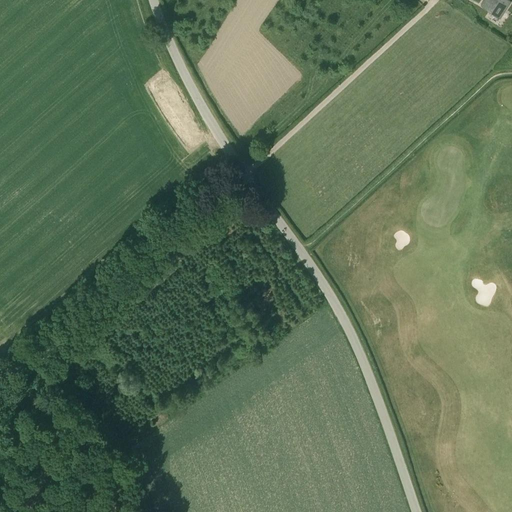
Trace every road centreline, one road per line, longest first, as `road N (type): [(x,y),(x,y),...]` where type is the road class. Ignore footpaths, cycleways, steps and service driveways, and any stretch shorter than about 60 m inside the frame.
road 1 (track): [(0,395),(434,0)]
road 2 (tertiary): [(417,511),(338,308),(212,123),(153,0)]
